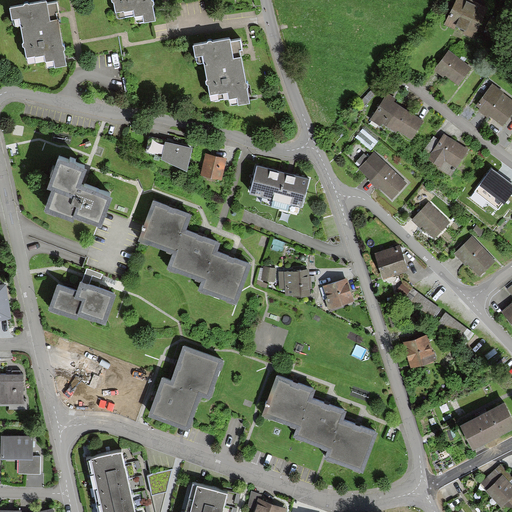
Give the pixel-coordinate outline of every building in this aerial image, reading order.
[(48,67),(67,63),(57,12),(60,11),(59,2),(48,5),(46,0),(11,7),(14,26),(21,24),(28,63),(46,59),(48,67)] [(142,14),(161,10),(158,0),(121,0),(123,8),(125,9),(140,7),(140,12),(142,14)] [(455,0),(447,19),(476,33),(490,2),(486,0),(455,0)] [(236,97),(254,93),(244,32),(199,39),(200,55),(202,57),(209,56),(216,91),(219,92),(233,90),(233,95),(236,97)] [(461,79),(474,63),(451,46),(437,65),(446,72),(448,69),(461,79)] [(507,121),(511,113),(511,96),(504,91),(507,87),(495,79),(479,102),(507,121)] [(414,139),(424,120),(393,103),(396,99),(387,94),(372,121),(381,127),(383,123),(414,139)] [(172,140),(149,135),(145,149),(161,155),(172,159),(186,167),(192,145),(172,140)] [(457,168),(469,151),(445,135),(429,158),(442,167),(446,160),(457,168)] [(204,169),(225,173),(230,153),(209,148),(204,169)] [(395,194),(410,178),(377,149),(362,165),(395,194)] [(77,207),(102,216),(111,190),(80,179),(86,162),(61,154),(52,180),(57,181),(49,202),(76,211),(77,207)] [(307,199),(314,173),(262,159),(255,186),(307,199)] [(511,195),(511,184),(492,168),(474,191),(500,211),(511,195)] [(438,235),(452,218),(431,199),(416,215),(438,235)] [(185,229),(191,213),(156,200),(141,237),(177,251),(185,229)] [(217,250),(220,242),(185,229),(177,251),(171,266),(206,279),(217,250)] [(470,259),(482,272),(496,258),(474,234),(457,250),(468,262),(470,259)] [(384,274),(410,266),(403,242),(377,250),(384,274)] [(203,288),(237,301),(251,264),(233,256),(217,250),(206,279),(203,288)] [(265,277),(277,278),(277,265),(265,265),(265,277)] [(288,291),(312,291),(312,268),(281,268),(281,284),(288,284),(288,291)] [(348,298),(356,296),(350,275),(325,281),(332,307),(349,303),(348,298)] [(0,315),(13,314),(8,280),(0,281),(0,315)] [(81,310),(106,318),(115,291),(81,280),(77,291),(59,285),(52,307),(79,316),(81,310)] [(408,297),(437,315),(443,305),(415,287),(408,297)] [(412,363),(435,357),(429,332),(405,338),(412,363)] [(185,345),(173,379),(201,389),(210,392),(222,359),(185,345)] [(73,373),(94,383),(98,373),(103,375),(107,362),(82,353),(79,361),(58,352),(62,364),(75,367),(73,373)] [(12,404),(29,404),(29,396),(27,396),(26,370),(2,371),(2,393),(2,402),(12,402),(12,404)] [(315,392),(318,384),(282,370),(268,407),(304,421),(315,392)] [(188,424),(201,389),(173,379),(164,376),(152,411),(188,424)] [(346,414),(350,405),(315,392),(304,421),(300,429),(335,442),(346,414)] [(465,420),(477,443),(511,424),(511,405),(508,398),(465,420)] [(332,451),(366,464),(381,426),(346,414),(335,442),(332,451)] [(20,452),(36,452),(36,432),(5,432),(5,452),(20,452)] [(136,511),(123,449),(87,457),(99,511),(136,511)] [(20,470),(42,471),(43,452),(36,452),(20,452),(20,470)] [(506,504),(511,497),(511,478),(511,477),(511,471),(502,461),(483,480),(506,504)] [(160,511),(172,469),(147,474),(156,511),(160,511)] [(225,511),(230,491),(195,482),(187,511),(225,511)] [(256,511),(284,511),(287,504),(262,496),(263,492),(255,489),(250,502),(259,505),(256,511)]
